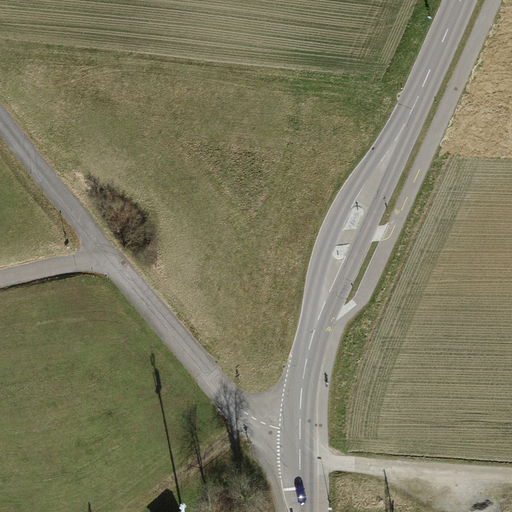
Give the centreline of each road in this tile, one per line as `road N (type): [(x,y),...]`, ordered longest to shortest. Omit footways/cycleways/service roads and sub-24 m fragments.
road 1 (tertiary): [(459,0),(339,259),(309,352),(301,430)]
road 2 (unclassified): [(109,261),(257,422),(301,430)]
road 3 (track): [(511,474),(302,461)]
road 4 (track): [(0,111),(109,261)]
road 5 (track): [(257,422),(135,511)]
